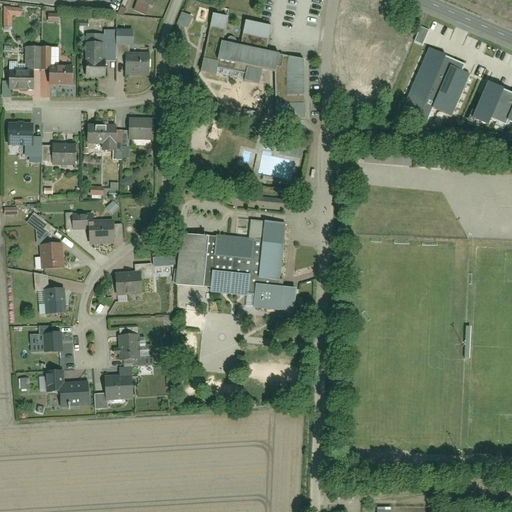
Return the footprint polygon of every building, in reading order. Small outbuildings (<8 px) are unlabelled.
[(153,0),(130,0),(127,7),(147,15),(153,0)] [(228,17),(212,15),(201,73),(260,85),(263,71),(277,73),(276,99),(306,99),(304,60),(267,52),(273,26),(245,21),(240,47),(223,44),(228,17)] [(381,36),(357,26),(343,59),(358,66),(366,45),(376,49),(381,36)] [(105,45),(85,45),(84,78),(104,79),(104,59),(105,45)] [(115,45),(105,45),(104,59),(115,59),(115,45)] [(32,72),(14,71),(14,90),(38,90),(38,72),(47,72),(47,47),(33,47),(32,72)] [(63,48),(52,48),(53,84),(80,84),(80,65),(63,65),(63,48)] [(429,49),(404,106),(419,113),(417,119),(426,123),(433,109),(451,117),(469,75),(462,72),(465,65),(429,49)] [(125,59),(125,78),(152,78),(151,59),(125,59)] [(511,93),(488,83),(472,120),(487,126),(490,121),(505,128),(507,122),(511,124),(511,93)] [(132,139),(132,149),(151,149),(151,140),(152,140),(153,119),(127,118),(127,139),(132,139)] [(38,123),(11,123),(11,144),(38,144),(38,123)] [(86,127),(86,144),(115,145),(115,127),(86,127)] [(50,149),(50,163),(72,163),(72,145),(50,145),(50,149)] [(359,148),(358,163),(446,170),(447,155),(359,148)] [(50,149),(41,149),(41,165),(50,165),(50,163),(50,149)] [(285,200),(240,197),(239,209),(284,212),(285,200)] [(90,231),(91,245),(115,243),(114,220),(93,221),(93,216),(73,216),(73,231),(90,231)] [(181,234),(176,286),(248,292),(247,311),(295,314),(297,289),(281,288),(286,224),(249,221),(248,240),(181,234)] [(41,272),(64,272),(65,247),(41,247),(41,272)] [(142,299),(142,276),(152,276),(152,266),(135,267),(135,273),(112,274),(113,300),(142,299)] [(32,279),(32,289),(47,288),(46,278),(32,279)] [(43,314),(63,314),(63,290),(43,290),(43,314)] [(244,320),(205,316),(199,375),(239,378),(244,320)] [(42,334),(43,352),(61,351),(60,332),(42,334)] [(155,357),(138,357),(138,333),(116,333),(116,362),(132,361),(132,369),(155,369),(155,357)] [(61,401),(84,401),(84,385),(63,385),(63,371),(44,371),(44,395),(61,395),(61,401)] [(96,404),(131,402),(129,374),(94,376),(96,404)]
